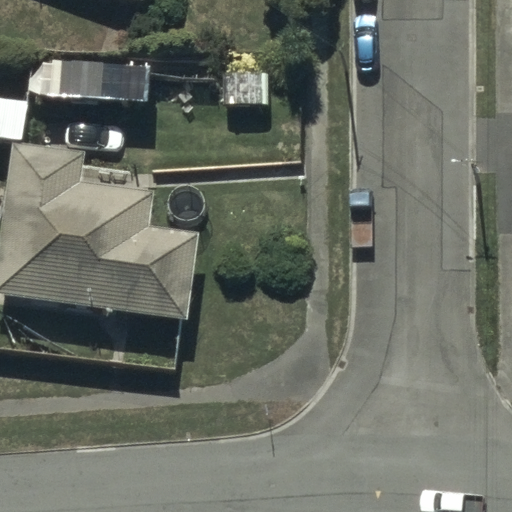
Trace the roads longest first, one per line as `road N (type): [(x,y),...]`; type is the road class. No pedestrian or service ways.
road 1 (residential): [(417,486),(410,0)]
road 2 (residential): [(0,511),(417,486)]
